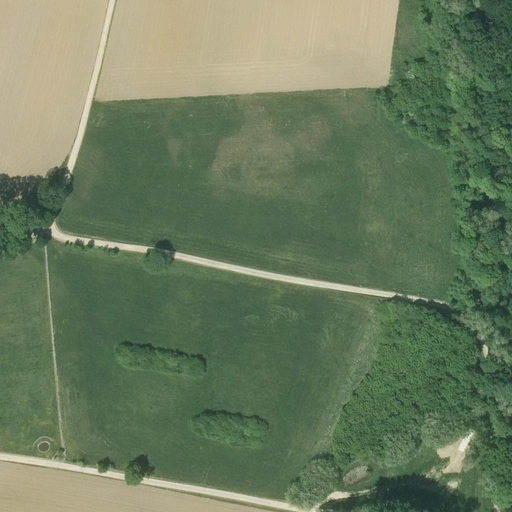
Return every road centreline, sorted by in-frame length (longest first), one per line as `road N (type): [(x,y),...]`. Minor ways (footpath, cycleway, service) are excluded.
road 1 (track): [(500,511),(489,366),(466,317),(438,304),(43,227)]
road 2 (track): [(322,511),(0,455)]
road 3 (track): [(43,227),(60,195),(111,0)]
